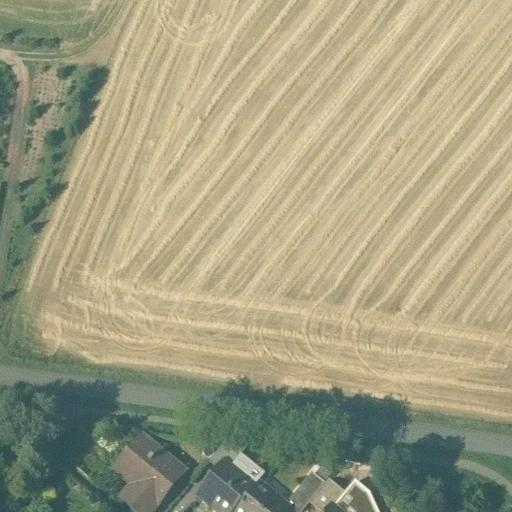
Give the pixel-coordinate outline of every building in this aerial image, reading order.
[(154,511),(184,475),(143,441),(122,466),(139,480),(121,502),(133,511),(154,511)] [(248,450),(223,447),(208,464),(218,472),(224,463),(232,469),(248,450)] [(232,469),(224,463),(218,472),(197,498),(214,511),(236,511),(256,489),(232,469)] [(311,475),(285,507),(290,511),(289,511),(290,511),(303,511),(310,505),(325,486),(311,475)] [(325,486),(310,505),(318,511),(330,511),(334,508),(335,509),(346,495),(328,483),(325,486)] [(285,507),(259,485),(256,489),(236,511),(288,511),(289,511),(290,511),(285,507)]
